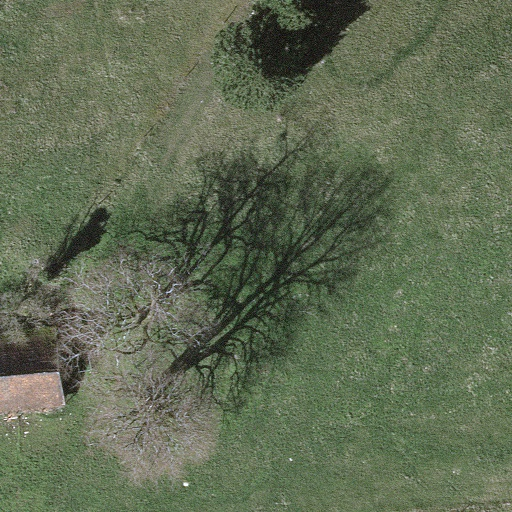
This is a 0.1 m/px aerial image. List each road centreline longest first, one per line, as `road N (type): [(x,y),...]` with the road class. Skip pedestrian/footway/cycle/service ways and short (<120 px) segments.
road 1 (track): [(294,0),(175,143),(127,247),(51,511)]
road 2 (track): [(351,511),(511,491)]
